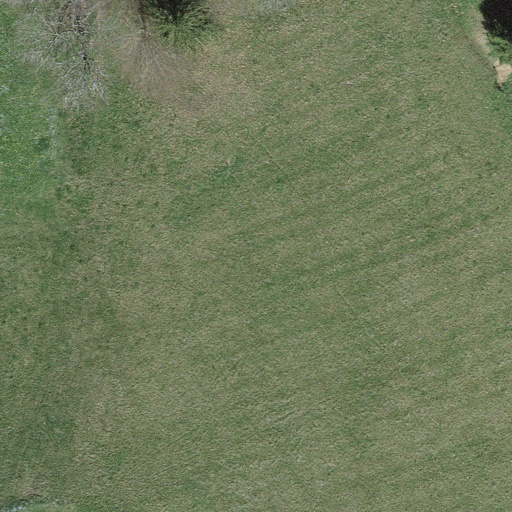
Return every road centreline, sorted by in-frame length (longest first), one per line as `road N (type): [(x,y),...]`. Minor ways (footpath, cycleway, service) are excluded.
road 1 (track): [(13,511),(106,105)]
road 2 (track): [(104,0),(106,105),(0,197)]
